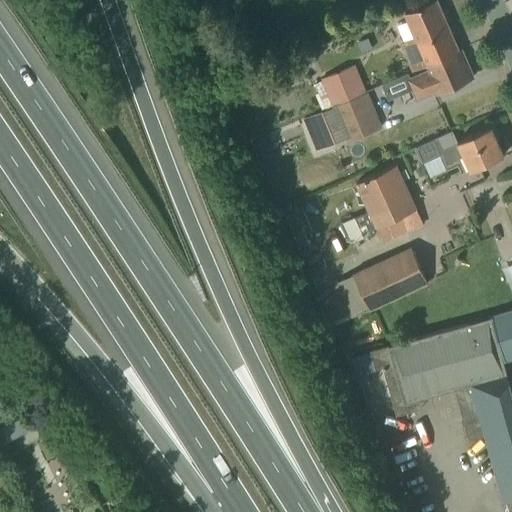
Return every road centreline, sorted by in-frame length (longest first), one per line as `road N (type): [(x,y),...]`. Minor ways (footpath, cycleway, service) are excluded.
road 1 (motorway): [(308,511),(107,0)]
road 2 (motorway): [(302,511),(0,53)]
road 3 (motorway): [(0,140),(223,485)]
road 4 (motorway): [(0,255),(223,485)]
